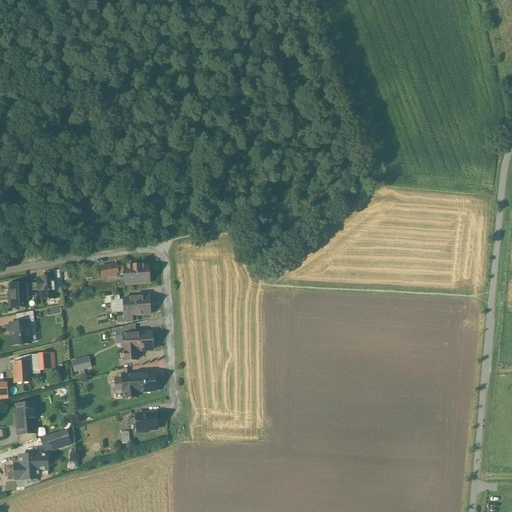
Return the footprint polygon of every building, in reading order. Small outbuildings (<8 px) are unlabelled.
[(116,264),(101,267),(103,278),(117,275),(117,277),(118,277),(117,268),(116,264)] [(148,266),(117,268),(118,277),(129,276),(130,284),(149,283),(148,266)] [(38,279),(38,284),(38,291),(41,290),(41,300),(55,299),(55,288),(54,277),(40,278),(40,279),(38,279)] [(38,284),(10,285),(10,299),(9,299),(9,308),(37,306),(36,297),(28,297),(28,291),(38,291),(38,284)] [(119,294),(109,296),(111,303),(120,301),(119,294)] [(150,298),(123,299),(124,312),(117,312),(118,322),(133,321),(132,315),(151,315),(150,298)] [(33,311),(15,315),(16,321),(20,321),(20,323),(29,323),(34,322),(33,311)] [(20,323),(10,324),(12,345),(31,343),(29,323),(20,323)] [(135,324),(112,329),(113,337),(124,337),(124,334),(135,333),(135,324)] [(135,333),(124,334),(124,337),(125,361),(138,360),(137,351),(153,350),(152,333),(135,333)] [(53,354),(39,355),(40,370),(54,369),(53,354)] [(72,360),(76,372),(93,367),(90,355),(72,360)] [(30,363),(13,364),(15,383),(31,382),(30,363)] [(127,380),(127,369),(109,374),(109,381),(123,380),(127,380)] [(127,380),(123,380),(124,398),(137,397),(137,393),(155,391),(154,374),(130,376),(130,380),(127,380)] [(0,399),(10,399),(9,382),(0,382),(0,399)] [(34,404),(17,405),(18,426),(36,425),(34,404)] [(129,410),(118,415),(120,419),(131,415),(129,410)] [(156,414),(136,415),(137,433),(146,432),(146,430),(157,430),(156,414)] [(18,426),(19,445),(37,439),(36,425),(18,426)] [(66,430),(41,438),(45,452),(71,444),(66,430)] [(129,432),(121,432),(122,444),(130,443),(129,432)] [(47,455),(20,457),(21,480),(39,479),(39,477),(48,476),(47,455)]
